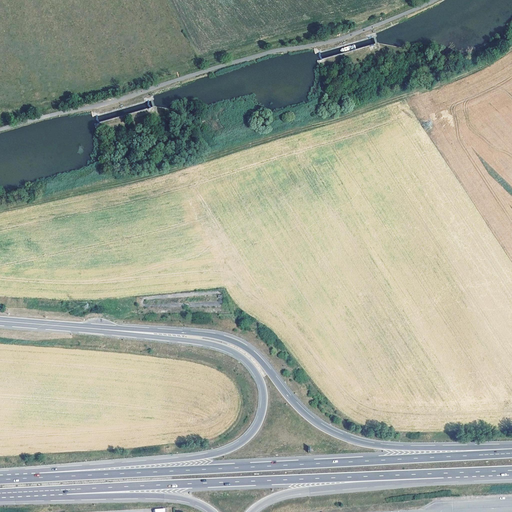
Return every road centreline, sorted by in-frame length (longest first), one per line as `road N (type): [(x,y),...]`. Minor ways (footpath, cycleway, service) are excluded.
road 1 (motorway): [(511,453),(0,481)]
road 2 (motorway): [(0,494),(511,471)]
road 3 (motorway): [(118,332),(201,344),(244,361),(263,395),(252,433),(204,456),(0,473)]
road 4 (motorway): [(511,448),(351,441),(311,420),(237,344),(118,332)]
road 5 (motorway): [(251,511),(289,492),(511,476)]
road 6 (motorway): [(0,500),(154,495),(212,511)]
